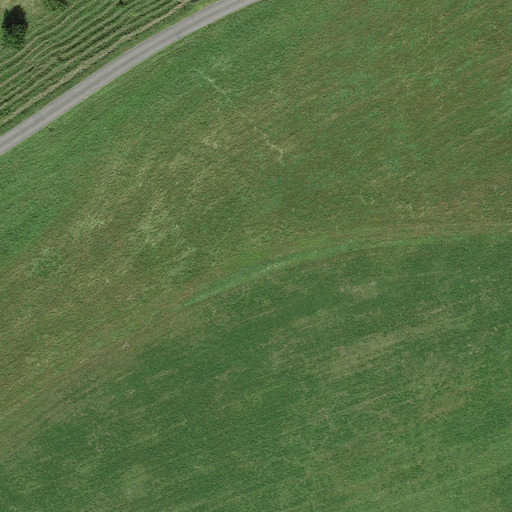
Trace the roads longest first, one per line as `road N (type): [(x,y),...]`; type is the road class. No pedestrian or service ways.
road 1 (track): [(0,409),(198,288),(298,254),(511,233)]
road 2 (unclassified): [(0,146),(132,57),(242,0)]
